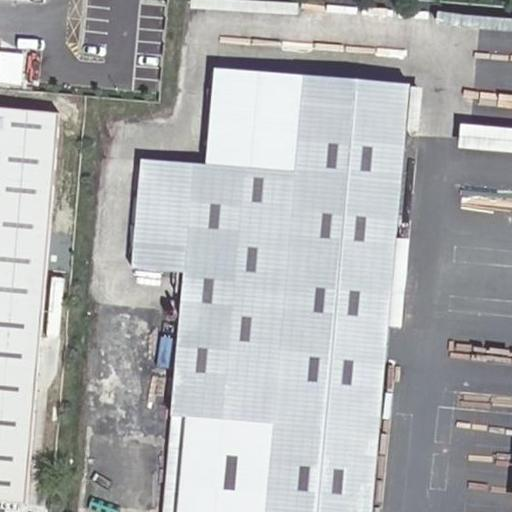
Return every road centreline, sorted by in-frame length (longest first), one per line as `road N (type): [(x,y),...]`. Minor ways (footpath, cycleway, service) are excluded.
road 1 (unknown): [(438,349),(462,170),(485,151),(511,153)]
road 2 (unknown): [(432,511),(425,434),(438,349)]
